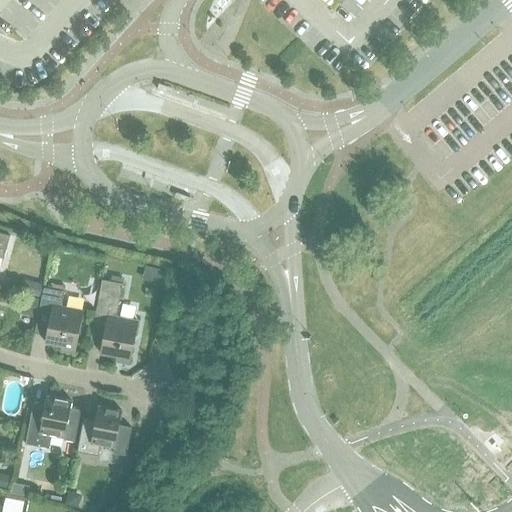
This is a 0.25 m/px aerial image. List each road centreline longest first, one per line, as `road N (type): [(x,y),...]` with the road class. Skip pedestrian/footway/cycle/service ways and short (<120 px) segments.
road 1 (tertiary): [(286,124),(174,71),(115,81),(88,110)]
road 2 (tertiary): [(78,158),(94,184),(121,202),(253,233)]
road 3 (tertiary): [(355,480),(303,404),(292,313)]
road 4 (residential): [(382,106),(508,0)]
road 5 (residential): [(152,393),(0,354)]
